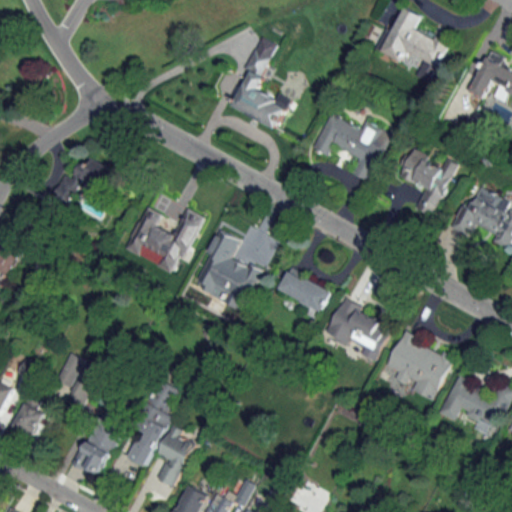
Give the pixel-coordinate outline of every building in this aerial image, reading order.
[(453,43),(419,26),(425,15),(405,5),(382,51),(402,61),(407,51),(441,68),(453,43)] [(235,106),(279,129),(293,102),(260,85),(274,57),(256,48),(245,69),(252,73),(235,106)] [(511,67),(507,65),(510,58),(490,50),(474,88),(489,95),(494,83),(511,90),(511,67)] [(315,149),(331,156),(336,145),(362,157),(354,173),(373,181),(395,134),(367,122),(364,128),(332,113),(315,149)] [(417,208),(437,216),(459,162),(448,157),(445,163),(412,149),(400,176),(426,187),(417,208)] [(116,167),(94,158),(90,167),(82,163),(75,178),(65,174),(55,199),(72,206),(82,182),(105,192),(116,167)] [(511,245),(511,211),(511,214),(500,208),(505,199),(485,188),(476,206),(467,201),(450,232),(455,235),(458,230),(472,238),(480,224),(499,235),(496,241),(510,249),(511,245)] [(180,209),(171,227),(186,234),(180,247),(198,257),(201,250),(234,267),(246,243),(180,209)] [(0,277),(9,282),(25,249),(7,240),(0,255),(0,277)] [(336,288),(292,268),(281,291),(325,311),(336,288)] [(380,361),(397,324),(366,310),(368,306),(346,296),(328,335),(349,344),(352,338),(367,345),(363,354),(380,361)] [(436,400),(458,356),(406,331),(390,365),(401,370),(396,379),(413,387),(412,389),(436,400)] [(72,387),(87,359),(72,352),(58,379),(72,387)] [(34,376),(38,362),(25,359),(22,374),(34,376)] [(92,393),(99,396),(109,375),(87,364),(69,402),(84,409),(92,393)] [(0,415),(19,384),(3,375),(0,380),(0,415)] [(442,412),(459,421),(464,410),(499,428),(511,402),(511,385),(503,381),(497,394),(460,375),(442,412)] [(174,414),(164,410),(171,394),(160,388),(128,456),(150,466),(174,414)] [(15,425),(36,436),(49,413),(38,408),(42,401),(32,395),(15,425)] [(77,464),(103,476),(122,433),(96,421),(77,464)] [(162,454),(169,457),(160,479),(178,486),(197,443),(183,437),(187,430),(175,425),(162,454)] [(230,511),(235,500),(248,505),(257,483),(247,479),(240,495),(230,491),(228,495),(217,491),(208,511),(230,511)] [(201,511),(211,494),(191,484),(176,511),(201,511)]
